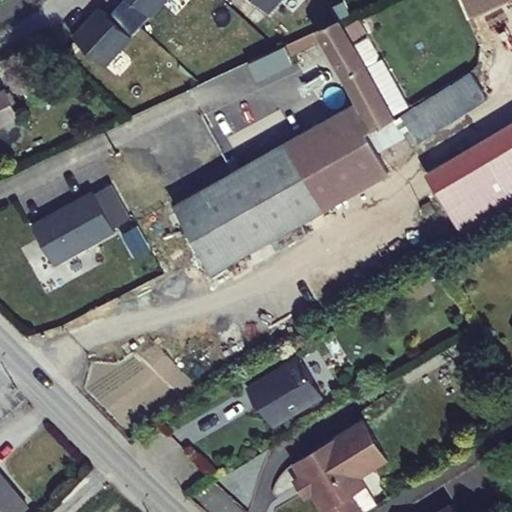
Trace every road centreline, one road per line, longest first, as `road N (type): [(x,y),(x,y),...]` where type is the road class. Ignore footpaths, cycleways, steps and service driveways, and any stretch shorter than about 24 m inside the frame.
road 1 (unknown): [(26,368),(284,269),(511,112)]
road 2 (unknown): [(0,193),(223,88)]
road 3 (residential): [(0,341),(172,511)]
